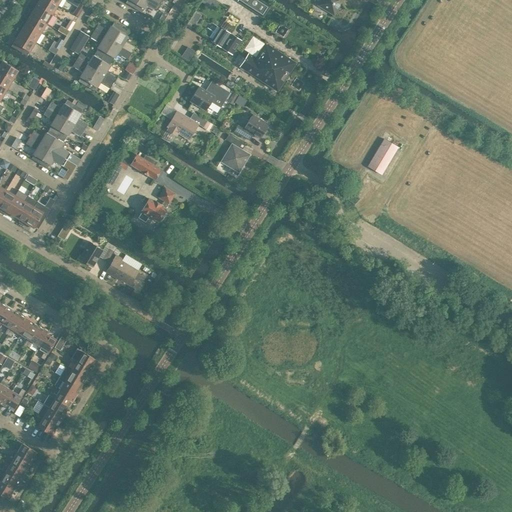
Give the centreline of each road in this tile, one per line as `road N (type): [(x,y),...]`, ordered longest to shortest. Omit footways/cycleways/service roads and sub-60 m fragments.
road 1 (unclassified): [(68,511),(401,0)]
road 2 (residential): [(0,285),(105,346),(107,362),(47,450),(0,421)]
road 3 (residential): [(67,191),(161,37)]
road 4 (residential): [(67,191),(2,151),(37,93)]
road 5 (residential): [(136,308),(33,245)]
